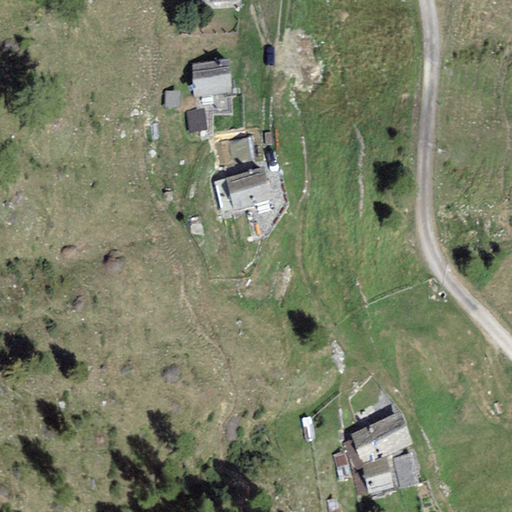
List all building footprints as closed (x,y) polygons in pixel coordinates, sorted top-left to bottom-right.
[(229,63),(189,65),(191,99),(231,97),(229,63)] [(193,136),(209,134),(206,113),(190,115),(193,136)] [(254,175),(213,184),(221,220),(262,210),(254,175)] [(397,417),(350,437),(362,466),(409,446),(397,417)] [(409,459),(361,469),(367,497),(415,486),(409,459)]
